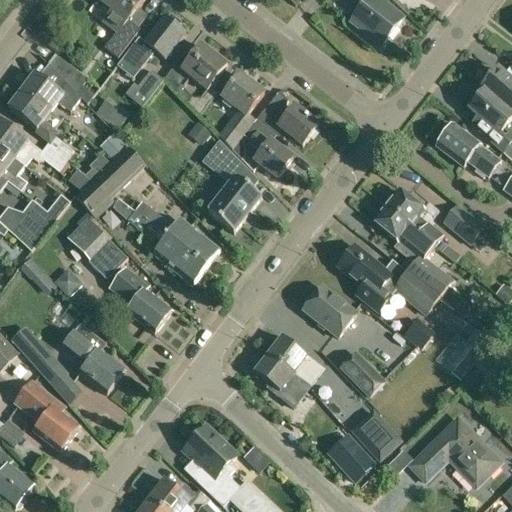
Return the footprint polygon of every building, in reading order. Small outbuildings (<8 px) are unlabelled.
[(137,36),(134,34),(146,18),(137,11),(143,3),(138,0),(99,0),(98,3),(112,14),(104,25),(117,34),(104,51),(117,62),(137,36)] [(356,0),(364,6),(350,23),(382,48),(404,19),(379,0),(356,0)] [(164,20),(145,46),(138,41),(117,70),(134,82),(155,54),(166,63),(185,36),(177,30),(181,25),(171,18),(167,23),(164,20)] [(207,94),(227,67),(202,49),(186,70),(178,64),(164,83),(177,96),(189,80),(207,94)] [(65,83),(78,96),(88,82),(56,58),(48,68),(59,79),(64,84),(65,83)] [(511,115),(511,84),(498,72),(482,91),(485,93),(511,115)] [(142,110),(164,83),(151,73),(139,90),(134,86),(126,97),(142,110)] [(36,77),(23,94),(51,115),(58,106),(72,116),(82,101),(78,96),(65,83),(64,84),(59,79),(52,89),(36,77)] [(231,152),(240,141),(253,124),(246,118),(263,96),(239,77),(221,101),(238,114),(218,139),(231,152)] [(511,115),(485,93),(470,111),(479,119),(471,128),(502,155),(511,144),(511,135),(506,130),(511,122),(511,115)] [(23,94),(9,112),(37,133),(42,137),(41,139),(50,146),(47,149),(67,164),(75,154),(56,139),(58,136),(49,130),(43,125),(51,115),(23,94)] [(303,148),(319,128),(294,109),(280,129),(261,115),(255,123),(288,147),(293,140),(303,148)] [(1,123),(0,124),(0,149),(26,169),(32,161),(39,166),(44,165),(45,163),(40,159),(43,155),(36,149),(1,123)] [(489,180),(501,164),(480,149),(481,147),(454,127),(437,150),(464,170),(468,165),(478,172),(476,175),(484,180),(486,178),(489,180)] [(277,182),(293,161),(270,143),(270,144),(257,134),(249,145),(261,155),(254,164),(277,182)] [(236,183),(209,216),(208,217),(234,237),(262,202),(251,193),(258,184),(219,146),(229,156),(218,169),(236,183)] [(0,149),(0,177),(9,185),(22,195),(29,187),(19,179),(26,169),(0,149)] [(43,155),(40,159),(45,163),(60,175),(67,164),(47,149),(43,155)] [(139,160),(131,152),(128,149),(106,171),(118,183),(113,187),(116,190),(111,195),(114,198),(133,179),(126,172),(139,160)] [(93,184),(102,175),(96,168),(85,178),(93,184)] [(102,175),(93,184),(76,201),(93,218),(109,202),(114,198),(111,195),(116,190),(113,187),(118,183),(106,171),(102,175)] [(0,194),(1,195),(9,185),(0,177),(0,194)] [(390,202),(386,208),(435,248),(443,239),(427,226),(426,226),(418,219),(428,206),(412,193),(407,200),(400,194),(393,202),(390,202)] [(146,208),(139,217),(206,270),(220,253),(182,222),(176,229),(152,211),(151,212),(146,208)] [(435,248),(386,208),(380,215),(381,217),(374,226),(406,252),(407,251),(422,263),(435,248)] [(491,240),(483,233),(486,230),(458,208),(443,226),(471,249),(472,248),(480,254),(491,240)] [(206,270),(139,217),(134,214),(128,222),(137,230),(137,231),(160,249),(154,257),(192,288),(206,270)] [(22,227),(41,243),(49,233),(30,217),(22,227)] [(110,244),(97,231),(87,222),(69,241),(78,250),(91,263),(88,265),(107,284),(129,262),(110,244)] [(41,243),(22,227),(14,237),(33,253),(41,243)] [(338,270),(369,295),(361,304),(378,318),(394,298),(390,295),(398,284),(355,249),(338,270)] [(417,266),(409,276),(440,300),(453,284),(434,270),(429,275),(417,266)] [(132,309),(127,315),(155,337),(173,314),(146,293),(148,290),(125,272),(110,291),(132,309)] [(440,300),(409,276),(396,292),(427,317),(440,300)] [(357,317),(323,289),(304,313),(339,340),(357,317)] [(87,369),(80,377),(107,398),(126,374),(101,354),(105,348),(81,329),(64,351),(87,369)] [(52,390),(69,376),(26,330),(11,344),(52,390)] [(18,357),(0,338),(0,373),(0,374),(18,357)] [(283,340),(269,358),(310,390),(310,389),(319,378),(316,376),(321,369),(308,359),(283,340)] [(384,385),(356,356),(342,371),(370,399),(384,385)] [(269,358),(255,376),(280,395),(277,398),(294,411),(310,390),(269,358)] [(48,432),(61,416),(65,411),(33,385),(15,406),(40,426),(48,432)] [(374,415),(353,435),(380,464),(401,445),(374,415)] [(48,432),(40,426),(33,434),(60,456),(80,431),(61,416),(48,432)] [(477,491),(502,466),(458,422),(411,469),(427,485),(450,463),(477,491)] [(195,443),(185,453),(204,471),(194,482),(223,510),(230,503),(238,511),(275,511),(247,484),(240,491),(229,480),(235,473),(230,467),(237,459),(207,430),(204,433),(201,431),(197,432),(194,435),(193,439),(195,443)] [(357,486),(375,470),(348,441),(330,457),(357,486)] [(0,501),(13,511),(17,511),(35,489),(9,469),(12,465),(0,455),(0,501)] [(149,503),(160,511),(182,511),(187,506),(191,508),(198,499),(185,488),(179,495),(164,483),(149,503)] [(511,511),(511,488),(501,500),(511,511)] [(160,511),(149,503),(141,511),(160,511)]
